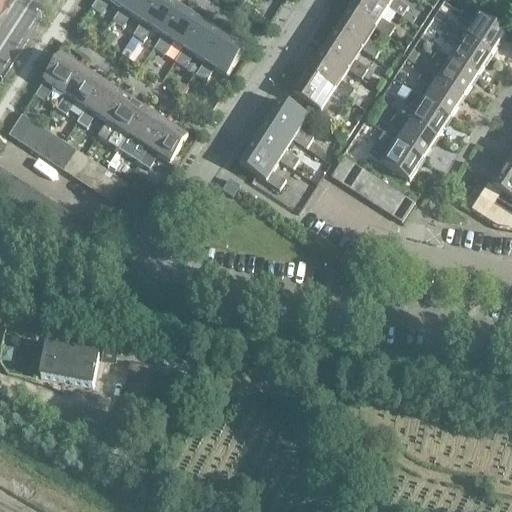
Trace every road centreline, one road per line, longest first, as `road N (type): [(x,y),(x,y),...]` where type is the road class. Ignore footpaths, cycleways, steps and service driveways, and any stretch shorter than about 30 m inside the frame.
road 1 (residential): [(154,264),(191,279),(511,335)]
road 2 (residential): [(314,0),(161,236),(154,264)]
road 3 (residential): [(0,264),(124,281),(154,264)]
